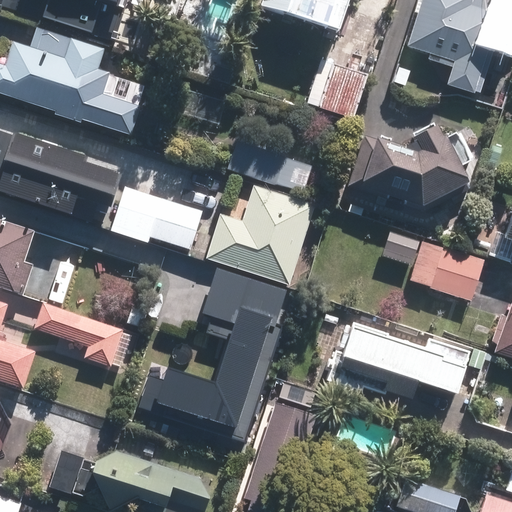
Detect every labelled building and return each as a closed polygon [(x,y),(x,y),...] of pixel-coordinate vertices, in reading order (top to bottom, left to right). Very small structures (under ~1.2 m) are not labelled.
[(129,0),(3,0),(0,11),(43,25),(44,21),(114,45),(129,0)] [(267,0),(264,9),(343,36),(354,0),(267,0)] [(486,0),(423,0),(408,48),(431,56),(429,62),(453,70),(448,88),(475,96),(483,71),(488,72),(495,47),(511,52),(511,0),(499,0),(498,3),(486,0)] [(0,98),(131,141),(140,112),(103,100),(110,78),(99,75),(105,55),(37,33),(30,51),(14,46),(6,71),(0,69),(0,98)] [(231,80),(253,87),(259,69),(236,62),(231,80)] [(370,77),(324,63),(310,107),(357,122),(370,77)] [(209,77),(229,84),(233,70),(213,64),(209,77)] [(230,98),(179,86),(172,116),(223,128),(230,98)] [(439,129),(439,128),(436,128),(433,129),(430,130),(427,131),(424,132),(421,134),(418,137),(416,140),(415,141),(417,146),(405,152),(368,139),(351,189),(425,214),(474,189),(448,139),(446,140),(440,129),(439,129)] [(102,209),(112,179),(73,166),(75,160),(10,138),(0,166),(0,194),(65,217),(71,199),(102,209)] [(503,148),(483,141),(473,169),(494,176),(503,148)] [(292,189),(300,165),(299,165),(288,161),(288,160),(239,145),(238,144),(230,171),(279,187),(279,186),(280,185),(291,189),(292,189)] [(206,259),(285,284),(310,208),(251,189),(239,225),(218,219),(206,259)] [(145,237),(187,250),(198,213),(122,190),(109,231),(144,242),(145,237)] [(0,288),(26,297),(36,267),(29,264),(39,233),(0,220),(0,288)] [(511,227),(509,237),(501,234),(493,258),(511,263),(511,227)] [(421,241),(390,232),(383,255),(413,265),(421,241)] [(445,251),(424,244),(412,282),(433,288),(433,291),(474,304),(487,261),(446,248),(445,251)] [(139,409),(244,442),(280,330),(273,328),(286,289),(219,268),(205,311),(237,322),(218,384),(168,368),(164,380),(150,375),(139,409)] [(153,340),(165,306),(151,301),(147,312),(129,306),(123,323),(140,329),(137,335),(153,340)] [(0,386),(26,395),(38,357),(0,344),(0,342),(11,311),(0,307),(0,386)] [(112,372),(124,335),(123,335),(44,309),(43,309),(35,336),(88,353),(85,364),(112,372)] [(511,310),(498,356),(511,360),(511,310)] [(426,349),(353,326),(343,357),(336,356),(326,388),(361,399),(363,392),(412,407),(416,393),(453,405),(469,354),(429,342),(426,349)] [(477,374),(483,358),(473,355),(468,371),(477,374)] [(316,394),(284,384),(280,399),(311,409),(316,394)] [(314,511),(290,504),(319,416),(278,403),(246,501),(253,503),(249,511),(314,511)] [(100,464),(64,452),(52,488),(85,498),(101,491),(110,507),(123,511),(140,502),(152,506),(149,511),(208,511),(218,485),(122,453),(100,464)] [(399,508),(410,511),(458,511),(463,497),(408,480),(399,508)] [(0,484),(0,511),(18,511),(24,493),(0,484)] [(511,511),(511,503),(490,496),(484,511),(511,511)]
